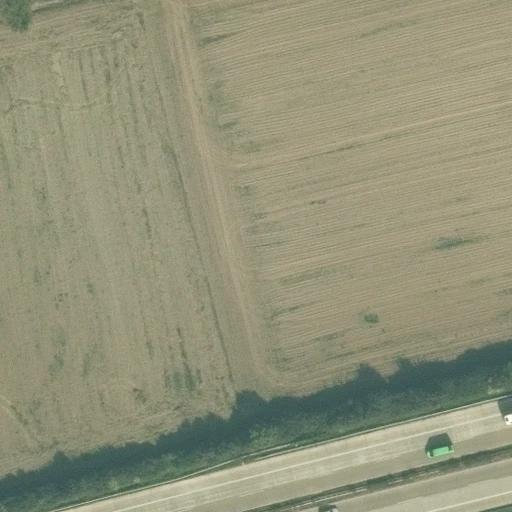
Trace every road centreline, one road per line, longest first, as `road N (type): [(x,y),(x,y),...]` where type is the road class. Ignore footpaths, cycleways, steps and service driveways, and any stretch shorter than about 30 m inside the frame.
road 1 (motorway): [(511,429),(185,511)]
road 2 (motorway): [(369,511),(511,476)]
